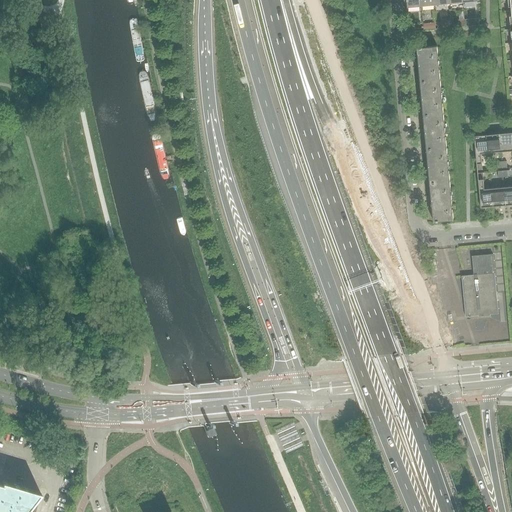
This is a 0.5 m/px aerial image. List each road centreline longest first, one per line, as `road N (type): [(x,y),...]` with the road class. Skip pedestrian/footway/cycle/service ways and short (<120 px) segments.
road 1 (trunk): [(237,0),(288,173),(415,511)]
road 2 (trunk): [(441,511),(338,234),(271,0)]
road 3 (trunk): [(448,381),(400,256),(339,148),(278,0)]
road 4 (trunk): [(206,0),(220,164),(279,336)]
road 5 (residential): [(436,238),(413,222),(392,0)]
road 6 (secondary): [(303,394),(448,381)]
road 7 (trunk): [(502,511),(485,411),(502,376)]
road 8 (trunk): [(497,511),(448,381)]
road 9 (motorway): [(303,394),(352,511)]
